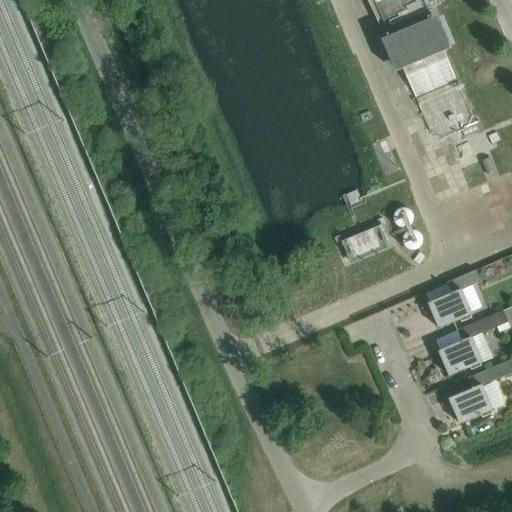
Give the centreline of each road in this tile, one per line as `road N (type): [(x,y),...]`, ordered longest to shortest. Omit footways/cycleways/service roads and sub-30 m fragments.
road 1 (unclassified): [(303,507),(229,357),(78,0)]
road 2 (residential): [(372,324),(427,445),(303,507)]
